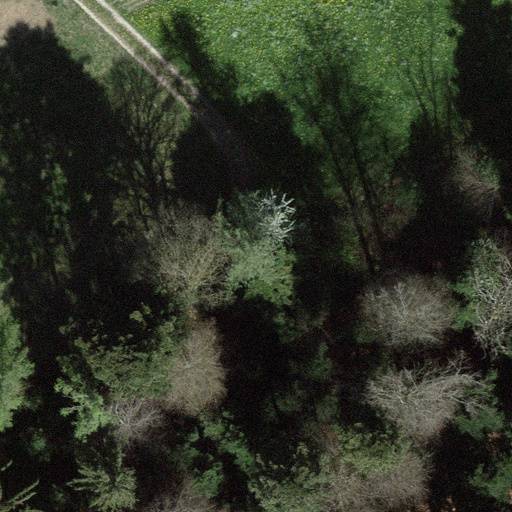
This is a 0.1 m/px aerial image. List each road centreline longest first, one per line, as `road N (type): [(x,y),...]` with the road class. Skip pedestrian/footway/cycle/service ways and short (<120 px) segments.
road 1 (track): [(273,213),(237,243),(0,364)]
road 2 (track): [(84,0),(273,213)]
road 3 (track): [(273,213),(340,197),(511,110)]
